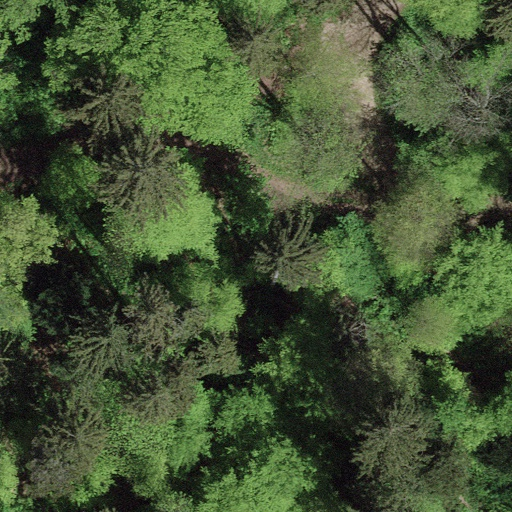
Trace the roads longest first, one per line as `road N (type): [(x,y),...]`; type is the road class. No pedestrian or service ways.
road 1 (track): [(0,175),(233,90),(359,29)]
road 2 (track): [(395,0),(359,29),(349,89),(367,133),(398,170),(437,194),(511,201)]
